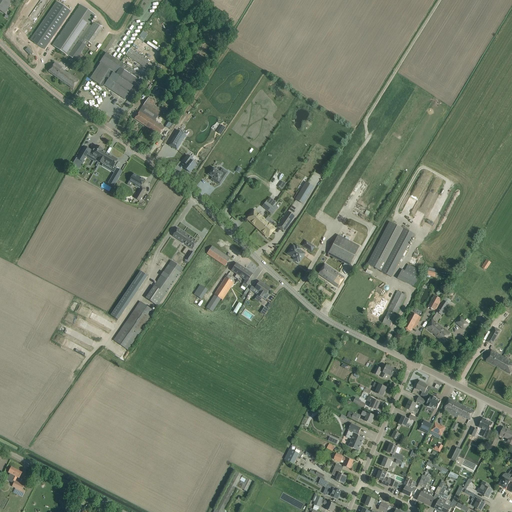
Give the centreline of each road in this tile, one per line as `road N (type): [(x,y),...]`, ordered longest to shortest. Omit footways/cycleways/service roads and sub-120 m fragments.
road 1 (tertiary): [(412,362),(310,307),(176,179),(46,88),(0,42)]
road 2 (unclassified): [(122,511),(0,449)]
road 3 (tertiary): [(360,481),(412,362)]
